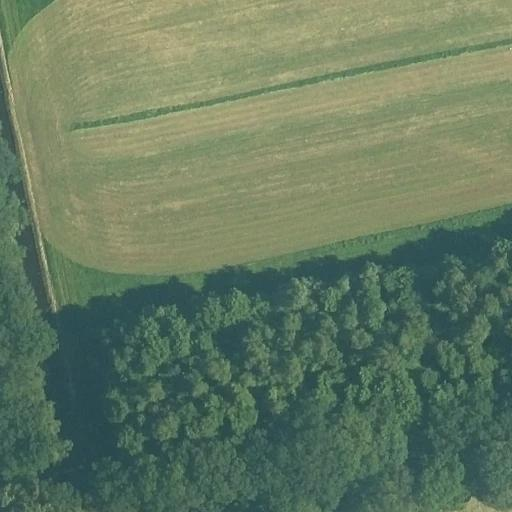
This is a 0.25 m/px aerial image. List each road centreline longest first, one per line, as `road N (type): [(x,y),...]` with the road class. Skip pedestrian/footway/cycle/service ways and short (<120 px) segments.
road 1 (track): [(511,444),(179,511)]
road 2 (track): [(42,511),(0,305)]
